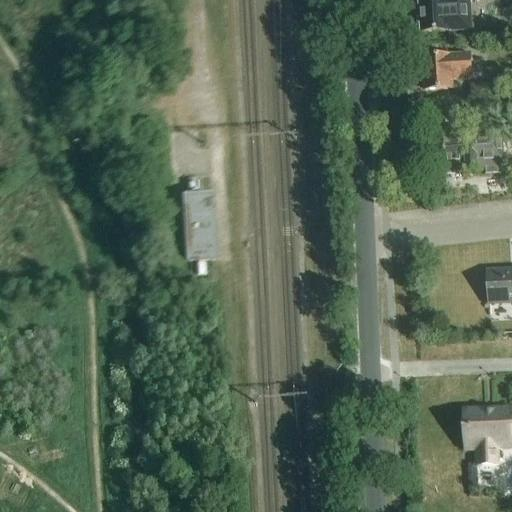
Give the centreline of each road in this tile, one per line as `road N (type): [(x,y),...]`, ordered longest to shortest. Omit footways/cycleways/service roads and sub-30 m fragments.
road 1 (tertiary): [(376,511),(354,0)]
road 2 (track): [(198,0),(226,232)]
